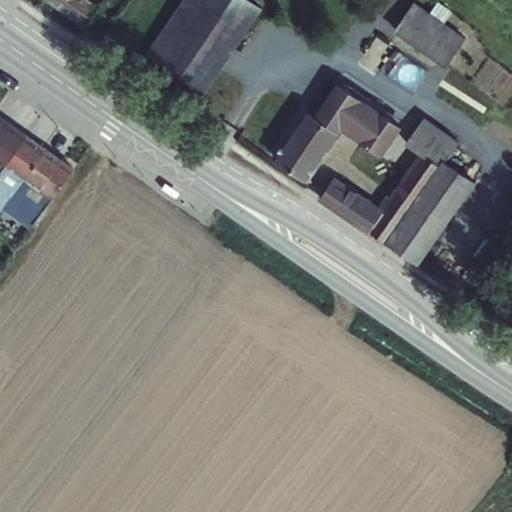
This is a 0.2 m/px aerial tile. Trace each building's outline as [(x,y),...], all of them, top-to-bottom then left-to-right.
[(93,0),(58,0),(56,3),(89,27),(103,7),(93,0)] [(267,4),(261,0),(185,0),(152,48),(210,88),(267,4)] [(468,36),(421,3),(403,29),(450,62),(468,36)] [(325,108),(316,102),(278,152),(309,175),(353,117),(391,145),(407,124),(347,79),(325,108)] [(446,158),(468,126),(437,105),(420,129),(428,135),(419,147),(424,150),(393,193),(387,189),(377,204),(337,176),(324,193),(418,260),(476,180),(470,176),(446,158)] [(493,146),(468,126),(446,158),(470,176),(493,146)] [(6,128),(0,135),(0,169),(21,140),(6,128)] [(0,203),(39,152),(21,140),(0,169),(0,203)] [(39,152),(0,203),(0,217),(9,224),(13,219),(54,164),(39,152)] [(67,173),(54,164),(13,219),(26,229),(67,173)]
